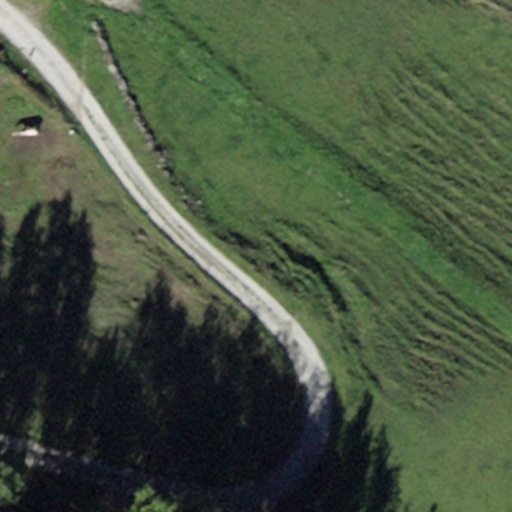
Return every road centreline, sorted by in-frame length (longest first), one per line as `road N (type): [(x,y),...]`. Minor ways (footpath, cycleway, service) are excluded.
road 1 (track): [(0,40),(300,380),(293,458),(230,511)]
road 2 (track): [(127,511),(0,464)]
